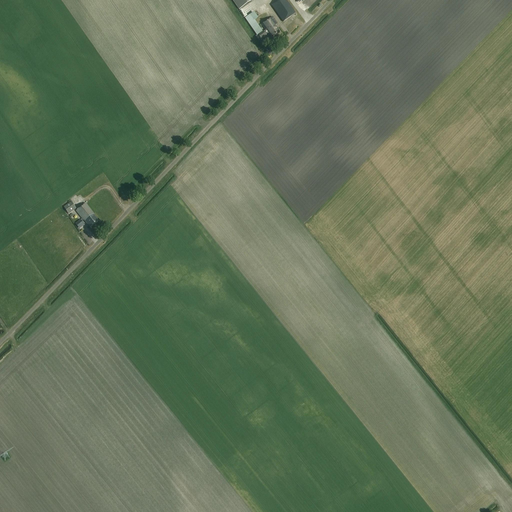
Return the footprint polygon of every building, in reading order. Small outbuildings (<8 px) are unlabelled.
[(232,0),(239,10),(252,1),(251,0),(232,0)] [(278,0),(271,5),(283,22),(295,13),(285,0),(278,0)] [(254,12),(245,18),(257,36),(256,36),(259,41),(266,36),(263,31),(262,32),(255,21),(258,18),(254,12)] [(277,24),(272,17),(261,25),(268,35),(269,34),(272,38),(280,32),(275,25),(277,24)] [(68,214),(76,208),(71,202),(63,207),(68,214)] [(93,214),(85,204),(75,211),(83,221),(84,220),(88,227),(97,221),(92,214),(93,214)] [(81,219),(75,223),(79,228),(84,224),(81,219)]
